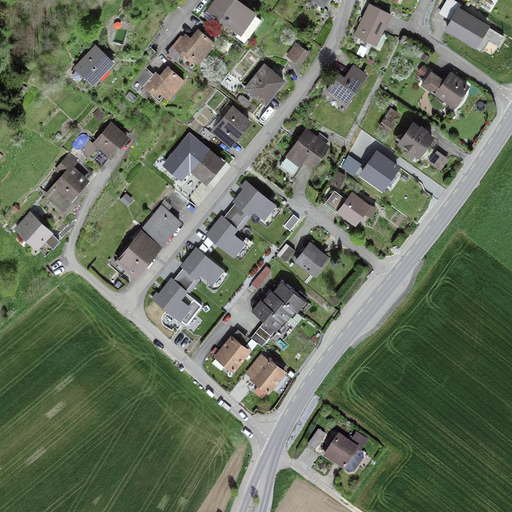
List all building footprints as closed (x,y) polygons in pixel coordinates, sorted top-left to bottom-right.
[(215,0),(206,12),(242,37),(261,13),(242,0),(215,0)] [(331,0),(312,0),(309,5),(317,12),(323,6),(325,8),(331,0)] [(394,16),(370,5),(356,37),(378,48),(394,16)] [(506,36),(460,7),(445,30),(482,52),(489,43),(498,49),(506,36)] [(220,42),(200,28),(192,37),(185,32),(173,48),(201,67),(220,42)] [(288,56),(299,64),(308,51),(297,43),(288,56)] [(117,61),(96,44),(72,67),(94,85),(117,61)] [(289,80),(266,63),(246,86),(268,104),(289,80)] [(162,75),(155,71),(144,85),(170,103),(187,80),(168,67),(162,75)] [(347,79),(339,74),(328,90),(350,104),(370,76),(356,67),(347,79)] [(445,80),(432,71),(422,86),(457,110),(473,86),(451,71),(445,80)] [(254,121),(234,105),(213,131),(233,147),(254,121)] [(386,118),(380,125),(387,131),(393,124),(386,118)] [(133,137),(112,120),(95,142),(115,158),(133,137)] [(430,131),(416,121),(399,147),(420,161),(436,140),(428,134),(430,131)] [(332,143),(307,127),(286,156),(301,166),(305,161),(315,168),(332,143)] [(223,163),(189,136),(165,165),(182,179),(190,169),(206,183),(223,163)] [(89,141),(82,149),(100,166),(108,158),(89,141)] [(438,150),(429,161),(439,169),(448,158),(438,150)] [(398,167),(377,153),(361,175),(382,190),(398,167)] [(94,178),(69,155),(56,170),(60,172),(43,191),(65,212),(94,178)] [(361,165),(349,156),(343,167),(354,175),(361,165)] [(339,172),(332,184),(338,187),(345,175),(339,172)] [(246,180),(240,186),(243,188),(233,201),(235,203),(230,209),(246,221),(251,215),(267,227),(287,202),(273,192),(269,197),(246,180)] [(198,207),(174,190),(112,263),(138,279),(198,207)] [(370,206),(352,193),(347,200),(335,191),(326,203),(338,212),(356,225),(364,214),(372,218),(376,208),(370,206)] [(239,230),(246,221),(230,209),(224,216),(222,214),(206,234),(208,236),(203,242),(214,251),(219,245),(234,257),(236,255),(241,260),(254,243),(239,230)] [(57,235),(32,211),(15,228),(42,253),(57,235)] [(299,219),(294,215),(284,226),(290,230),(299,219)] [(214,251),(203,242),(198,248),(196,246),(181,265),(183,267),(178,273),(190,283),(195,277),(197,278),(200,274),(204,277),(201,281),(215,291),(229,274),(224,270),(225,269),(209,256),(214,251)] [(290,245),(280,255),(285,260),(295,250),(290,245)] [(330,259),(311,245),(295,264),(314,278),(330,259)] [(190,283),(178,273),(174,279),(171,277),(158,292),(156,291),(151,297),(166,309),(180,321),(181,320),(186,325),(202,305),(186,292),(188,290),(186,288),(190,283)] [(274,294),(294,310),(300,314),(308,304),(283,284),(274,294)] [(264,302),(285,319),(286,320),(294,310),(274,294),(272,292),(264,302)] [(285,319),(264,302),(262,300),(253,312),(265,322),(276,330),(285,319)] [(276,330),(265,322),(261,327),(271,335),(276,330)] [(271,335),(261,327),(256,332),(267,341),(271,335)] [(267,341),(256,332),(252,338),(263,346),(267,341)] [(252,351),(232,334),(214,355),(235,372),(252,351)] [(288,372),(261,353),(247,372),(254,377),(251,380),(270,395),(288,372)] [(318,430),(308,445),(315,450),(325,435),(318,430)] [(363,448),(340,435),(325,458),(347,472),(363,448)]
